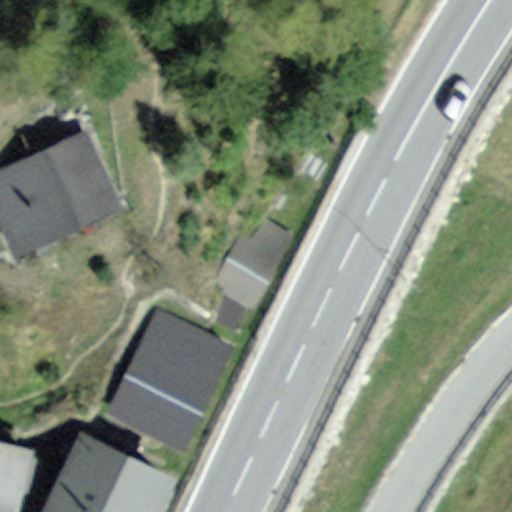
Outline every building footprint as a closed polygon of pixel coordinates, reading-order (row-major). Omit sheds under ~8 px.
[(87,138),(0,177),(0,215),(17,254),(119,208),(87,138)] [(289,239),(256,221),(216,292),(248,310),(289,239)] [(227,344),(159,315),(121,406),(189,435),(227,344)] [(148,511),(166,476),(91,441),(57,511),(148,511)] [(0,511),(6,511),(21,453),(0,447),(0,511)]
